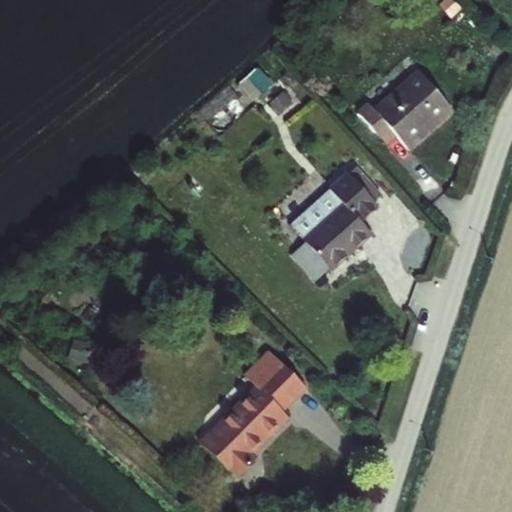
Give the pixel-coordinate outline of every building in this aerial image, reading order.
[(462,10),(453,0),(445,0),(439,6),(451,19),(462,10)] [(273,85),(258,68),(238,86),(253,103),(273,85)] [(411,153),(454,113),(417,72),(374,109),(368,103),(357,113),(371,128),(382,119),(398,139),(411,153)] [(294,81),(287,74),(282,78),(289,86),(294,81)] [(294,104),(283,93),(270,105),(281,116),(294,104)] [(382,119),(371,128),(388,147),(398,139),(382,119)] [(357,168),(349,175),(375,203),(382,196),(357,168)] [(380,209),(375,203),(349,175),(347,173),(290,227),(306,244),(330,271),(332,273),(374,236),(363,224),(380,209)] [(292,257),(316,283),(330,271),(306,244),(292,257)] [(284,413),(308,390),(269,352),(242,376),(254,388),(199,443),(235,482),(258,459),(254,456),(290,420),(284,413)]
